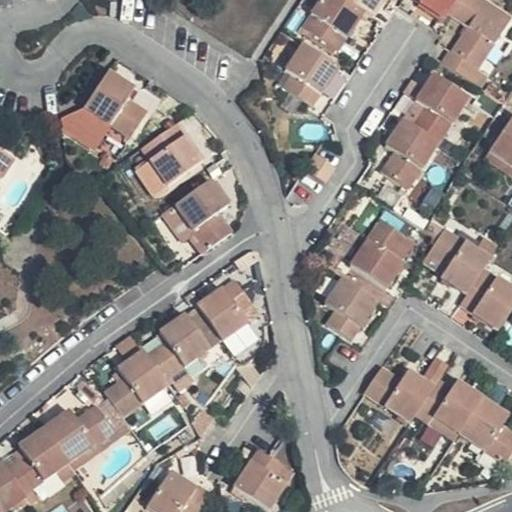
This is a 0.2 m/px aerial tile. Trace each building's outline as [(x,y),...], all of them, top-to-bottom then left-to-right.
[(370,2),(366,0),(322,0),(309,21),(342,43),(370,2)] [(366,0),(370,2),(381,10),(386,0),(366,0)] [(455,5),(458,0),(439,0),(453,9),(455,5)] [(511,6),(502,0),(458,0),(455,5),(480,19),(463,45),(459,42),(450,55),(476,74),(484,60),(488,63),(511,24),(511,6)] [(347,61),(313,38),(287,79),(320,101),(347,61)] [(87,97),(86,98),(117,117),(132,128),(145,107),(129,96),(135,85),(108,68),(98,84),(87,97)] [(415,115),(450,138),(480,92),(447,70),(425,101),(415,115)] [(141,88),(135,100),(154,108),(159,97),(141,88)] [(117,117),(86,98),(81,104),(74,111),(71,114),(73,125),(102,141),(117,117)] [(195,154),(171,115),(136,138),(146,154),(161,177),(195,154)] [(450,138),(415,115),(398,141),(406,145),(392,168),(417,185),(450,138)] [(511,120),(491,153),(511,165),(511,120)] [(161,177),(146,154),(133,162),(149,185),(161,177)] [(316,155),(306,168),(323,181),(334,168),(316,155)] [(1,157),(0,157),(0,182),(16,193),(15,194),(28,202),(41,183),(1,157)] [(218,202),(199,175),(166,196),(198,244),(210,236),(221,227),(208,209),(218,202)] [(16,193),(0,182),(0,217),(1,218),(15,194),(16,193)] [(198,244),(166,196),(157,203),(177,234),(181,231),(192,248),(198,244)] [(425,237),(391,215),(361,262),(397,284),(414,259),(411,258),(425,237)] [(472,287),(491,257),(498,248),(455,219),(446,233),(432,255),(449,266),(448,270),(472,287)] [(511,312),(511,270),(491,257),(472,287),(467,295),(506,322),(511,312)] [(388,296),(353,273),(335,297),(347,306),(341,317),(363,331),(388,296)] [(270,324),(251,299),(215,323),(240,361),(264,343),(258,333),(270,324)] [(180,358),(162,370),(182,400),(226,369),(202,333),(175,351),(180,358)] [(148,350),(132,361),(144,377),(160,366),(148,350)] [(182,400),(162,370),(160,366),(144,377),(135,383),(142,394),(121,408),(139,434),(184,402),(182,400)] [(457,377),(446,394),(454,399),(459,391),(465,383),(457,377)] [(429,434),(434,428),(454,399),(446,394),(430,384),(422,395),(399,379),(383,404),(429,434)] [(472,453),(478,444),(503,409),(481,394),(476,403),(459,391),(454,399),(434,428),(472,453)] [(511,414),(503,409),(478,444),(511,466),(511,414)] [(56,447),(59,451),(85,486),(129,454),(110,427),(92,441),(83,428),(56,447)] [(24,491),(39,511),(53,511),(52,510),(85,486),(59,451),(37,467),(43,478),(24,491)] [(267,455),(261,452),(236,491),(267,511),(270,511),(286,489),(279,484),(289,470),(267,455)] [(134,460),(129,454),(85,486),(90,493),(134,460)] [(200,487),(174,471),(170,477),(196,493),(200,487)] [(196,493),(170,477),(148,511),(200,511),(211,494),(200,487),(196,493)] [(39,511),(24,491),(17,481),(0,492),(0,511),(39,511)]
